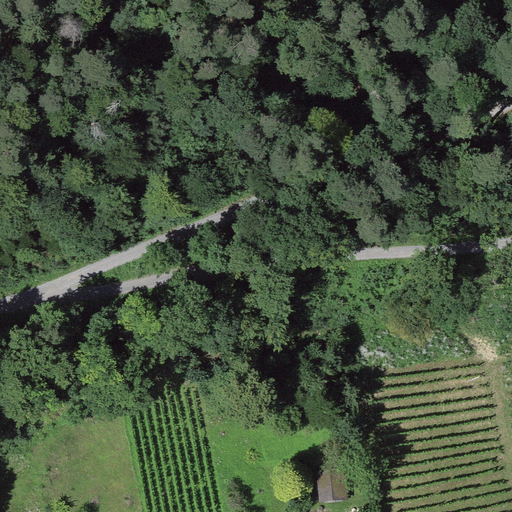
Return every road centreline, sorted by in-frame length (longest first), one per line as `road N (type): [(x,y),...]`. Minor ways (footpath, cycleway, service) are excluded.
road 1 (track): [(511,102),(0,303)]
road 2 (track): [(511,245),(220,265),(0,305)]
